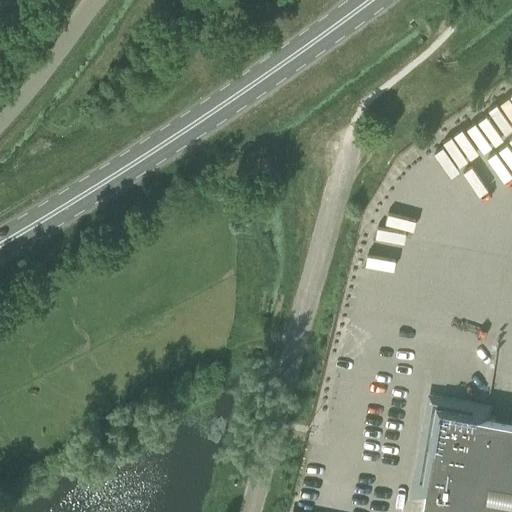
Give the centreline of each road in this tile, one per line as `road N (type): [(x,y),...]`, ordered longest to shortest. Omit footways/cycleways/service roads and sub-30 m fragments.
road 1 (primary): [(0,246),(369,0)]
road 2 (residential): [(250,511),(360,118)]
road 3 (unclassified): [(0,120),(93,0)]
